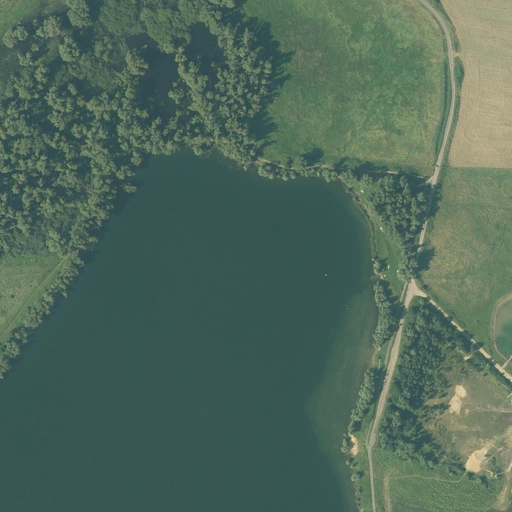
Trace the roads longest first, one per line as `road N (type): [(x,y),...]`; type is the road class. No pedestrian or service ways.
road 1 (unclassified): [(420,0),(444,29),(453,101),(369,450)]
road 2 (track): [(434,183),(291,167),(210,141),(148,139),(132,142),(77,242)]
